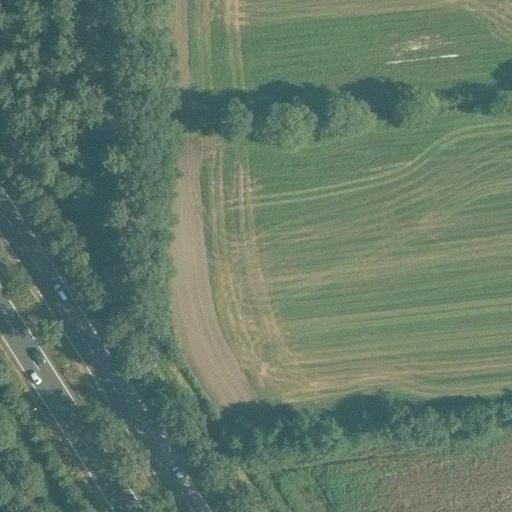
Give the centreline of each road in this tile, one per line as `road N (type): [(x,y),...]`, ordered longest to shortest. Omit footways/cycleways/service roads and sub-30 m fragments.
road 1 (trunk): [(189,511),(0,213)]
road 2 (trunk): [(0,309),(127,511)]
road 3 (unclassified): [(172,219),(141,150),(134,0)]
